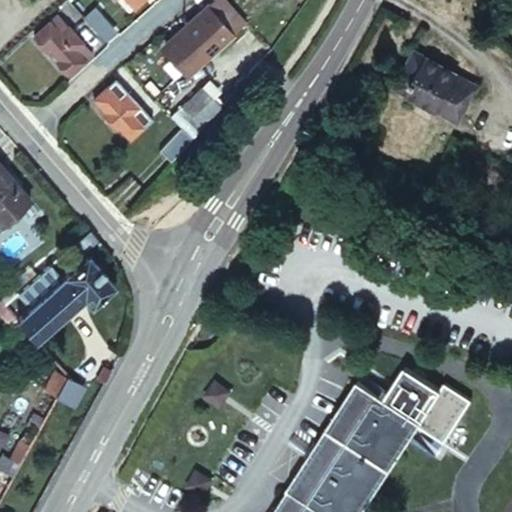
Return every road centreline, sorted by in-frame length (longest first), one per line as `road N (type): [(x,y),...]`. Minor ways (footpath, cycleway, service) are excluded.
road 1 (unclassified): [(168,301),(345,0)]
road 2 (residential): [(168,301),(0,105)]
road 3 (unclassified): [(52,511),(168,301)]
